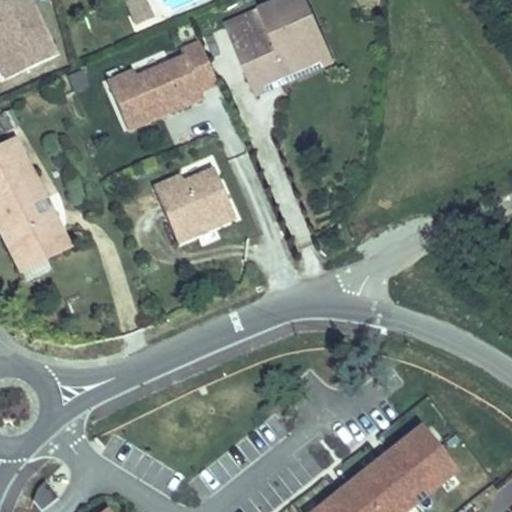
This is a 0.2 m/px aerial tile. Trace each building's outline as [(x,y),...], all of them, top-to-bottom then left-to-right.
[(0,0),(0,30),(5,40),(0,42),(0,57),(7,75),(57,54),(34,0),(0,0)] [(152,22),(143,0),(137,0),(126,4),(135,29),(152,22)] [(332,49),(311,0),(290,0),(232,24),(245,54),(268,45),(282,79),(301,72),(297,64),(332,49)] [(160,98),(183,88),(189,103),(206,95),(204,89),(221,82),(204,41),(185,49),(188,55),(141,75),(138,69),(112,80),(131,127),(166,113),(160,98)] [(282,79),(268,45),(245,54),(261,95),(338,64),(332,49),(297,64),(301,72),(282,79)] [(75,94),(89,90),(83,72),(69,77),(75,94)] [(189,103),(183,88),(160,98),(166,113),(189,103)] [(20,120),(14,107),(0,114),(7,127),(20,120)] [(35,172),(17,136),(1,144),(2,147),(0,148),(0,207),(5,217),(15,217),(19,224),(2,232),(17,262),(33,254),(37,262),(46,258),(71,246),(58,216),(39,216),(33,205),(47,197),(38,179),(35,181),(32,174),(35,172)] [(185,182),(183,177),(156,188),(179,242),(213,228),(211,224),(216,222),(217,226),(237,218),(217,170),(185,182)] [(58,216),(47,197),(33,205),(39,216),(58,216)] [(0,227),(2,232),(19,224),(15,217),(5,217),(0,207),(0,227)] [(33,254),(17,262),(26,280),(51,267),(46,258),(37,262),(33,254)] [(410,511),(413,510),(411,508),(433,492),(435,494),(453,481),(418,435),(400,448),(402,450),(387,461),(403,482),(396,488),(378,464),(361,477),(362,479),(347,491),(363,511),(344,511),(335,500),(320,511),(318,509),(314,511),(410,511)] [(41,507),(62,491),(50,472),(42,477),(33,496),(41,507)]
